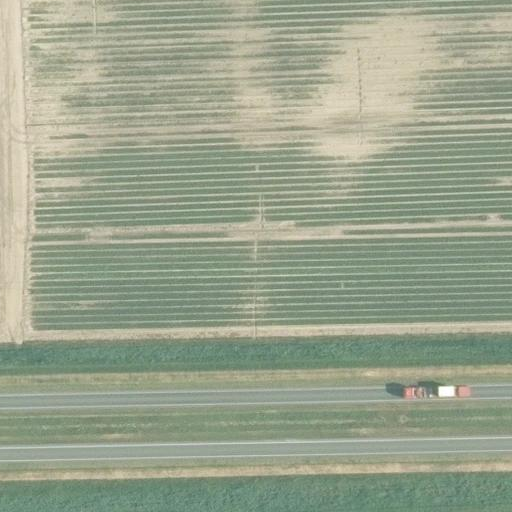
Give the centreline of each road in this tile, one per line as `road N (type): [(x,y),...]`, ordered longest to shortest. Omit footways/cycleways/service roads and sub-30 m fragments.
road 1 (trunk): [(0,455),(511,444)]
road 2 (trunk): [(511,393),(0,403)]
